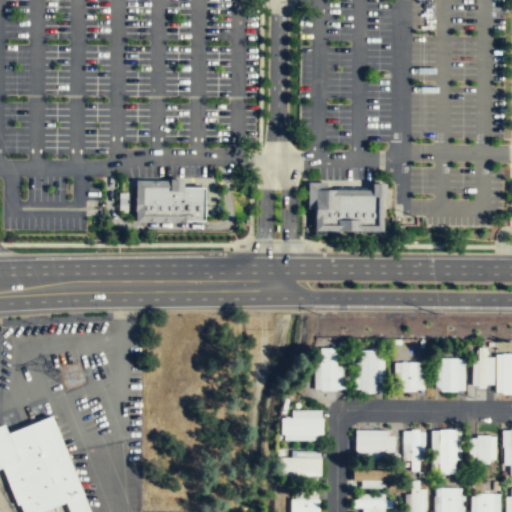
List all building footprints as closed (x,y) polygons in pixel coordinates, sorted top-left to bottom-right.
[(205,185),(204,220),(184,219),(184,214),(154,214),(142,214),(142,185),(155,185),(205,185)] [(315,188),(383,189),(383,230),(314,229),(315,188)] [(486,386),(486,346),(478,346),(477,386),(486,386)] [(336,388),(336,347),(328,347),(318,347),(316,388),(336,388)] [(376,391),(376,349),(360,349),(359,391),(376,391)] [(511,352),(501,352),(502,392),(503,393),(511,393),(511,352)] [(456,390),(457,357),(440,357),(440,390),(442,390),(456,390)] [(416,389),(416,361),(400,361),(400,390),(416,389)] [(89,511),(50,415),(0,435),(0,464),(16,504),(19,504),(21,511),(39,511),(64,502),(68,511),(89,511)] [(322,433),(322,425),(322,417),(280,417),(280,433),(322,433)] [(455,473),(455,442),(455,435),(455,429),(447,428),(439,429),(439,472),(455,473)] [(418,470),(418,429),(410,429),(409,429),(410,470),(418,470)] [(511,429),(501,430),(500,465),(509,465),(509,474),(511,474),(511,429)] [(489,463),(489,434),(476,434),(476,463),(489,463)] [(393,451),(394,435),(355,435),(355,451),(393,451)] [(320,475),(320,457),(278,456),(278,475),(320,475)] [(397,480),(397,471),(352,471),(352,479),(397,480)] [(418,511),(419,480),(409,479),(409,511),(418,511)] [(456,511),(456,487),(439,487),(439,511),(456,511)] [(502,511),(511,511),(511,489),(508,490),(508,496),(503,496),(502,511)] [(491,511),(492,493),(475,493),(475,511),(491,511)] [(318,511),(318,498),(290,498),(290,511),(318,511)] [(392,507),(392,499),(353,499),(353,507),(392,507)]
